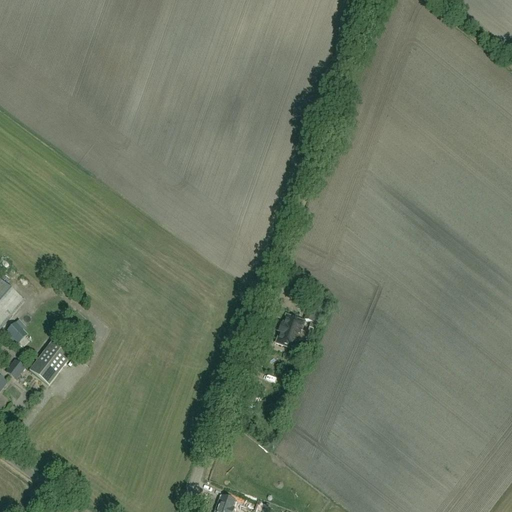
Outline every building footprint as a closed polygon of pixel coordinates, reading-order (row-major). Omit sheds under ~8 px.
[(0,330),(24,302),(0,281),(0,330)] [(303,327),(315,332),(328,301),(323,300),(320,308),(311,304),(303,323),(304,323),(303,327)] [(277,344),(294,351),(298,340),(301,341),(304,334),(301,333),(304,323),(286,317),(283,327),(281,327),(279,334),(280,334),(277,344)] [(12,344),(15,341),(14,340),(23,331),(17,325),(4,335),(6,337),(3,339),(8,344),(10,342),(12,344)] [(54,342),(30,373),(49,388),(73,357),(54,342)] [(15,383),(26,370),(15,361),(4,374),(15,383)] [(233,511),(236,505),(219,500),(214,511),(233,511)]
